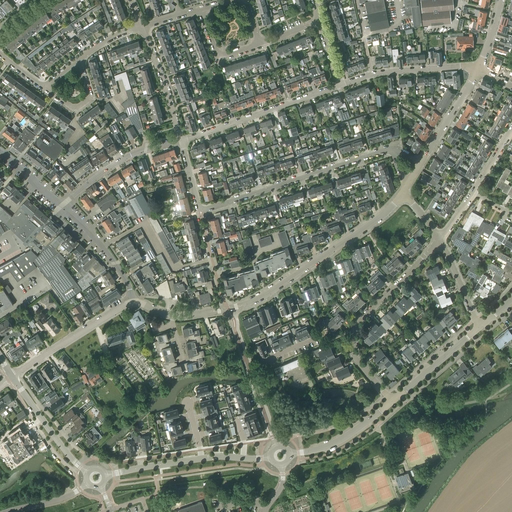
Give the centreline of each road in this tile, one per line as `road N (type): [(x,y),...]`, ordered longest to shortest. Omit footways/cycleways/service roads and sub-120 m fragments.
road 1 (residential): [(133,302),(184,315),(258,299),(364,230),(402,194)]
road 2 (residential): [(392,401),(355,358),(355,324),(438,239)]
road 3 (residential): [(201,208),(392,149)]
road 4 (residential): [(181,140),(340,85)]
road 5 (residential): [(12,377),(133,302)]
road 6 (residential): [(340,85),(380,72),(477,69)]
road 7 (residential): [(62,205),(134,152),(181,140)]
road 8 (residential): [(133,302),(103,247),(62,205)]
road 9 (tertiary): [(12,377),(87,472)]
road 10 (residential): [(181,140),(142,26)]
